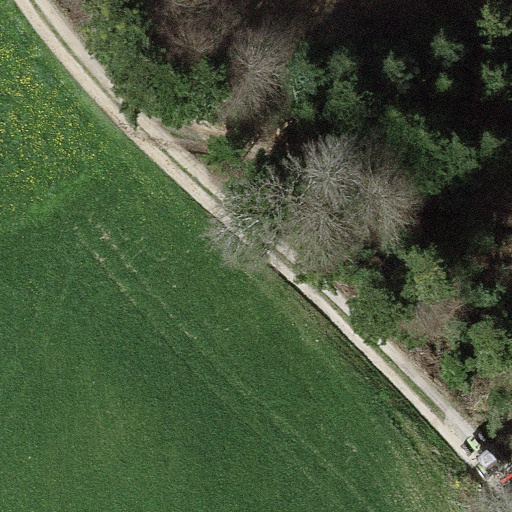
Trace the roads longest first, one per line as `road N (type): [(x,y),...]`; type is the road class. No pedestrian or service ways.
road 1 (track): [(123,112),(443,416),(511,495)]
road 2 (track): [(31,0),(123,112)]
